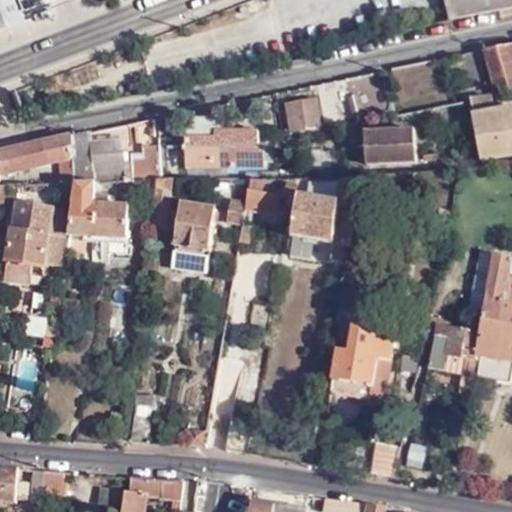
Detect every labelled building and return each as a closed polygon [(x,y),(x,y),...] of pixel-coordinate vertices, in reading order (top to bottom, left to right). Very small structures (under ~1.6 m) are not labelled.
[(15,0),(0,0),(0,24),(22,16),(15,0)] [(511,7),(511,0),(442,0),(447,20),(511,7)] [(449,32),(511,18),(511,7),(447,20),(449,32)] [(496,95),(511,91),(511,47),(486,53),(496,95)] [(477,55),(456,59),(463,91),(484,87),(477,55)] [(399,102),(438,95),(432,64),(393,71),(399,102)] [(380,73),(330,82),(338,119),(387,110),(380,73)] [(511,108),(492,112),(490,99),(469,102),(480,162),(511,156),(511,108)] [(285,105),(290,133),(317,129),(311,100),(285,105)] [(367,163),(415,160),(413,127),(365,130),(367,163)] [(258,148),(259,130),(217,129),(216,135),(185,133),(183,166),(263,168),(264,148),(258,148)] [(95,131),(73,135),(72,175),(88,174),(88,179),(101,178),(102,174),(120,173),(121,140),(95,141),(95,131)] [(282,135),(281,132),(265,134),(266,143),(282,141),(282,135)] [(73,135),(0,150),(0,167),(46,168),(46,184),(72,184),(72,175),(73,135)] [(147,156),(135,156),(132,156),(130,180),(152,180),(153,174),(154,167),(156,145),(148,145),(147,156)] [(238,200),(235,221),(274,227),(278,203),(292,205),(294,183),(287,182),(286,188),(279,187),(278,190),(266,189),(267,177),(241,179),(238,200)] [(334,244),(351,247),(362,182),(347,179),(342,206),(304,200),(298,243),(334,248),(334,244)] [(148,213),(152,181),(131,182),(130,202),(144,203),(143,212),(148,213)] [(167,181),(152,181),(148,213),(148,219),(146,228),(145,232),(160,234),(167,181)] [(84,183),(72,184),(68,211),(66,233),(122,236),(123,203),(113,202),(113,196),(84,196),(84,183)] [(221,226),(235,228),(235,221),(238,200),(225,199),(221,226)] [(15,202),(11,228),(10,228),(2,280),(28,285),(31,264),(42,266),(43,263),(62,266),(66,233),(68,211),(15,202)] [(209,253),(214,211),(177,207),(172,248),(209,253)] [(428,226),(451,230),(453,220),(429,216),(428,226)] [(436,321),(428,366),(462,373),(458,392),(476,395),(480,377),(509,382),(511,368),(511,278),(510,278),(511,270),(511,256),(495,253),(490,276),(475,273),(469,306),(484,309),(480,330),(436,321)] [(51,295),(51,300),(57,301),(58,289),(50,288),(49,295),(51,295)] [(44,328),(46,329),(53,330),(55,320),(57,301),(51,300),(49,310),(47,310),(44,328)] [(331,391),(382,400),(395,332),(354,324),(349,349),(340,347),(331,391)] [(21,352),(17,387),(36,389),(40,354),(21,352)] [(117,390),(129,390),(129,381),(118,380),(117,390)] [(133,443),(151,444),(156,399),(139,397),(133,443)] [(227,452),(247,455),(252,422),(234,418),(227,452)] [(112,434),(123,436),(125,420),(114,419),(112,434)] [(192,448),(203,449),(204,435),(193,435),(192,448)] [(385,477),(395,479),(402,447),(379,442),(375,459),(381,460),(377,476),(385,477)] [(0,500),(17,503),(18,499),(27,501),(29,484),(19,482),(21,469),(0,467),(0,500)] [(46,471),(42,495),(69,498),(70,483),(66,482),(66,473),(46,471)] [(131,479),(129,492),(127,492),(125,511),(137,511),(141,479),(131,479)] [(141,479),(137,511),(145,511),(148,495),(161,497),(161,499),(181,501),(183,483),(141,479)] [(304,511),(305,508),(252,500),(249,511),(304,511)] [(364,511),(366,505),(327,500),(325,500),(323,511),(364,511)]
